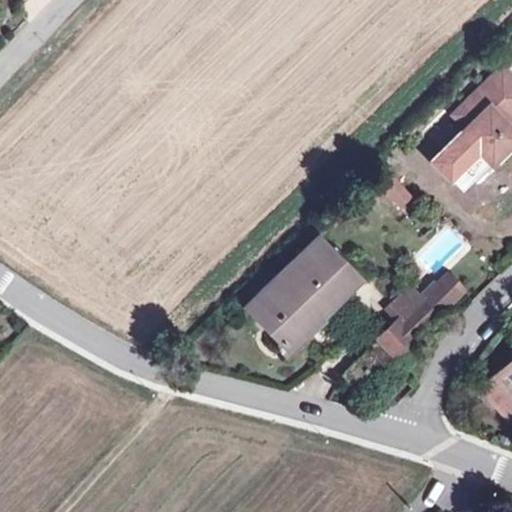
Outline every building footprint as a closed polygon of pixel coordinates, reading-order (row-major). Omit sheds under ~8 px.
[(511,75),(501,64),(489,76),(511,100),(511,103),(501,115),(505,119),(511,112),(511,75)] [(465,159),(477,147),(490,160),(511,138),(511,126),(505,119),(501,115),(511,103),(511,100),(489,76),(453,111),(465,124),(447,142),(465,159)] [(477,147),(465,159),(477,172),(490,160),(477,147)] [(392,174),(368,194),(388,217),(411,196),(392,174)] [(284,347),(357,277),(318,236),(244,306),(284,347)] [(421,299),(397,322),(412,337),(435,314),(421,299)] [(397,322),(378,341),(392,356),(412,337),(397,322)] [(357,390),(392,356),(378,341),(342,375),(357,390)] [(511,362),(498,377),(499,378),(486,390),(511,416),(511,362)]
